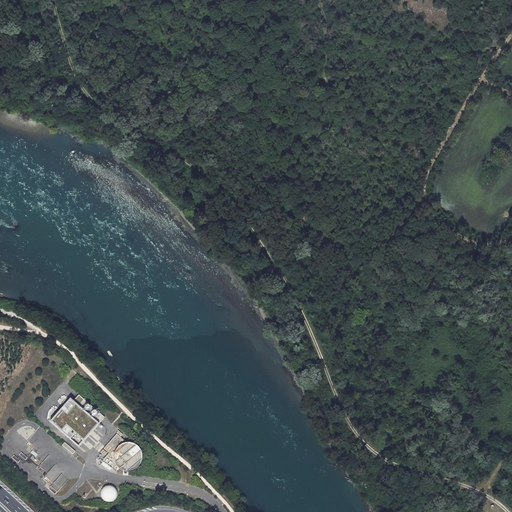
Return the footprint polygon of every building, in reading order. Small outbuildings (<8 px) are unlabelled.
[(68,400),(47,423),(76,449),(103,419),(88,406),(88,405),(77,395),(71,403),(68,400)] [(57,402),(61,405),(66,400),(62,396),(57,402)] [(141,462),(142,460),(142,457),(142,454),(141,452),(140,449),(138,447),(136,445),(133,444),(131,443),(128,443),(126,443),(116,434),(104,449),(109,453),(115,449),(116,450),(115,452),(114,455),(114,457),(114,460),(115,463),(117,465),(118,467),(120,469),(123,470),(126,471),(128,471),(131,471),(134,470),(136,469),(138,467),(140,465),(141,462)] [(70,457),(74,451),(63,443),(61,446),(67,451),(65,454),(70,457)] [(50,481),(47,485),(59,492),(69,476),(53,466),(45,478),(50,481)] [(102,489),(101,491),(101,492),(100,494),(101,496),(101,497),(102,499),(103,500),(105,501),(106,502),(108,502),(109,502),(111,502),(113,501),(114,500),(115,499),(116,498),(117,497),(117,495),(117,493),(117,492),(117,490),(116,489),(115,487),(113,486),(112,486),(110,485),(109,485),(107,485),(105,486),(104,487),(103,488),(102,489)]
